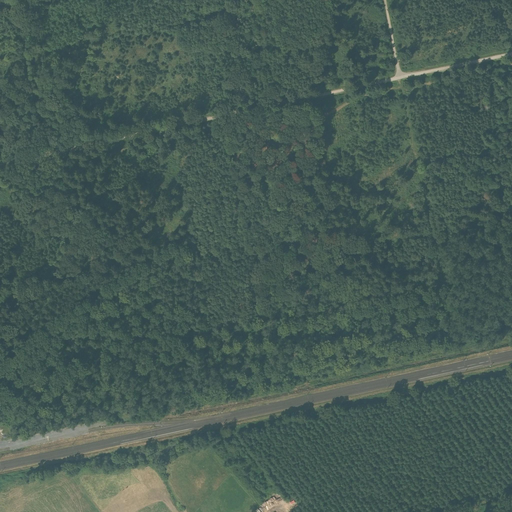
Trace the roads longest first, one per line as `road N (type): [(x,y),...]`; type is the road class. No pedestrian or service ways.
road 1 (track): [(0,161),(275,102)]
road 2 (track): [(275,102),(511,51)]
